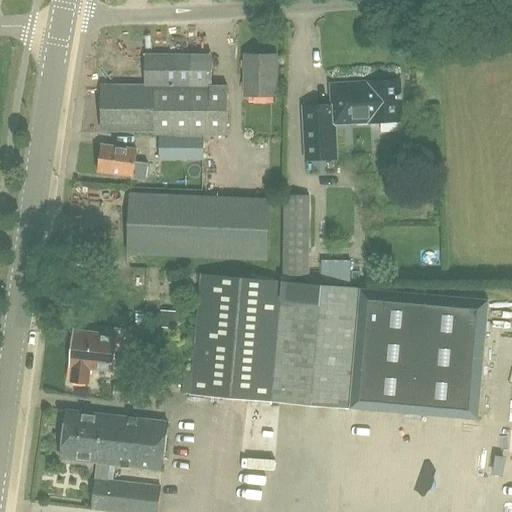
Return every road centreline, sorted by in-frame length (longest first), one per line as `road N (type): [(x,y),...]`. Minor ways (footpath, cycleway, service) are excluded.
road 1 (tertiary): [(0,425),(61,22)]
road 2 (unclassified): [(392,0),(61,22)]
